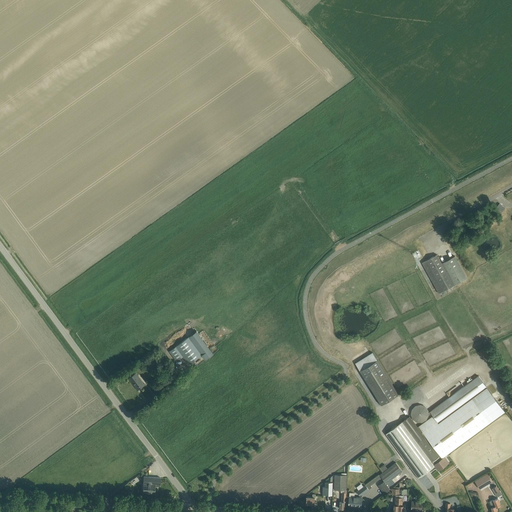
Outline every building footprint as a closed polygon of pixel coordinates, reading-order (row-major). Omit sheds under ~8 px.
[(496,207),(502,212),(505,208),(500,203),(496,207)] [(339,241),(331,229),(327,231),(335,243),(339,241)] [(440,293),(454,285),(437,255),(423,263),(440,293)] [(446,260),(442,263),(448,273),(451,279),(454,284),(455,285),(455,284),(467,278),(467,277),(464,272),(460,266),(455,256),(454,256),(453,257),(446,260)] [(214,354),(202,337),(197,331),(169,351),(176,361),(183,356),(189,364),(202,354),(206,359),(211,356),(214,354)] [(355,363),(381,405),(398,394),(373,352),(355,363)] [(142,386),(145,384),(137,372),(130,377),(133,382),(134,381),(138,387),(141,385),(142,386)] [(433,416),(418,427),(410,416),(386,433),(419,478),(436,465),(439,469),(438,470),(439,471),(450,463),(445,456),(491,422),(505,411),(479,376),(430,412),(433,416)] [(380,475),(386,483),(402,471),(396,462),(380,475)] [(492,481),(488,473),(475,480),(480,488),(492,481)] [(382,477),(379,474),(365,485),(357,491),(360,495),(361,494),(362,495),(369,490),(372,487),(371,485),(382,477)] [(346,490),(347,475),(335,475),(334,489),(346,490)] [(143,492),(154,493),(155,485),(160,485),(160,478),(144,477),(143,492)] [(390,489),(384,481),(378,485),(384,493),(390,489)] [(332,495),(332,482),(325,482),(325,486),(323,486),(323,494),(332,495)] [(355,493),(350,493),(349,505),(356,506),(356,507),(361,508),(362,498),(354,497),(355,493)] [(312,497),(306,497),(306,504),(314,504),(315,497),(315,494),(312,494),(312,497)] [(501,505),(498,498),(490,501),(492,507),(491,508),(492,511),(498,511),(496,507),(501,505)] [(422,511),(423,502),(412,501),(411,509),(417,509),(417,510),(422,511)] [(453,511),(454,509),(450,508),(450,503),(446,503),(445,511),(447,511),(453,511)]
